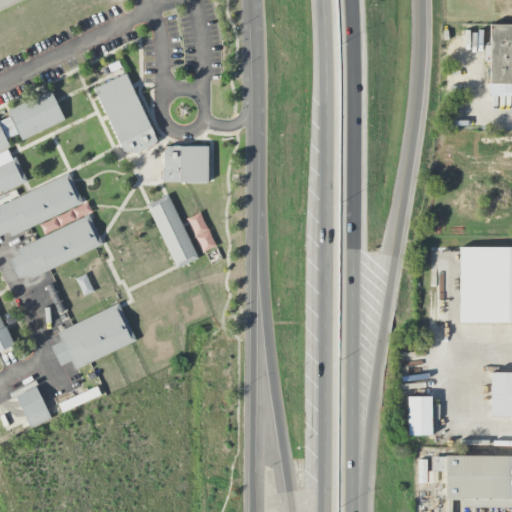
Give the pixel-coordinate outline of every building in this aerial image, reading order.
[(511,24),(490,24),(489,83),(503,83),(503,93),(511,93),(511,24)] [(93,88),(125,73),(157,140),(154,144),(135,153),(123,151),(93,88)] [(0,151),(0,117),(8,113),(7,111),(50,90),(65,120),(21,141),(18,133),(6,139),(9,147),(0,151)] [(162,181),(162,170),(163,170),(164,151),(166,146),(208,146),(207,182),(162,181)] [(3,193),(0,187),(0,164),(15,157),(27,181),(3,193)] [(11,237),(0,213),(0,205),(68,172),(83,202),(11,237)] [(146,205),(168,195),(198,259),(177,269),(146,205)] [(44,235),(91,212),(86,202),(40,225),(44,235)] [(201,253),(214,248),(201,213),(188,218),(201,253)] [(31,280),(16,249),(88,214),(103,245),(31,280)] [(459,248),(458,323),(507,323),(507,248),(459,248)] [(57,332),(118,303),(136,340),(75,370),(57,332)] [(0,351),(13,347),(0,317),(0,351)] [(511,373),(490,373),(490,417),(511,417),(511,373)] [(31,428),(15,396),(36,386),(51,418),(31,428)] [(56,405),(60,414),(100,397),(97,388),(56,405)] [(406,397),(407,436),(432,435),(431,397),(406,397)] [(511,455),(444,455),(444,499),(459,499),(459,508),(511,508),(511,455)]
